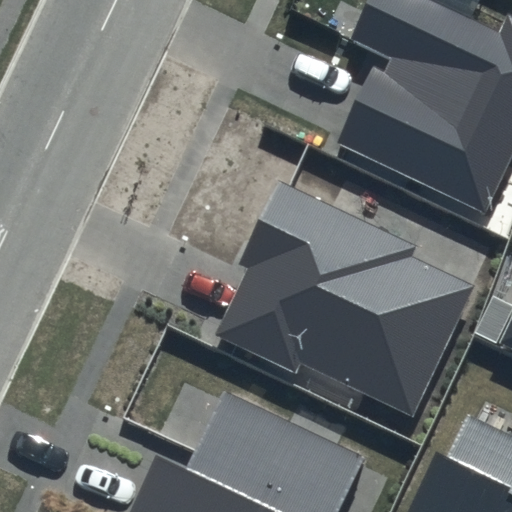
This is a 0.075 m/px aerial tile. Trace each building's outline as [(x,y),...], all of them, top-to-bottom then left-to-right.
[(498,31),(430,0),(369,0),(350,40),(379,53),(337,144),(485,213),(511,155),(511,15),(506,13),(498,31)] [(419,245),(279,178),(238,263),(248,267),(217,334),(294,371),(299,360),(413,413),(474,285),(414,256),(419,245)] [(511,323),(503,343),(511,347),(511,323)] [(336,511),(363,456),(226,394),(189,472),(157,457),(131,511),(336,511)] [(511,511),(511,489),(511,490),(437,455),(409,511),(511,511)]
